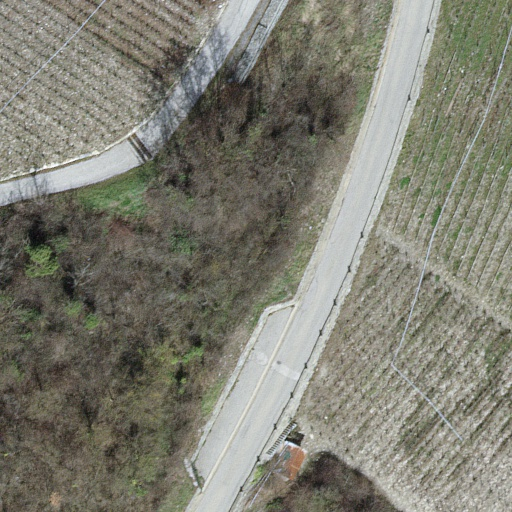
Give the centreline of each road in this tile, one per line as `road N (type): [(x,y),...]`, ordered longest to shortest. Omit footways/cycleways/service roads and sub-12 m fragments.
road 1 (unclassified): [(454,0),(302,411),(240,511)]
road 2 (track): [(277,0),(201,134),(0,198)]
